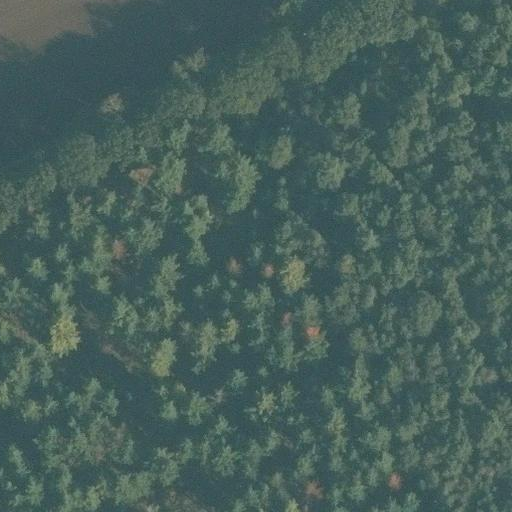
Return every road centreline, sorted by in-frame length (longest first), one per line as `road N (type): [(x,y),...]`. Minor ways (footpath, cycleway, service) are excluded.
road 1 (track): [(190,96),(421,511)]
road 2 (track): [(0,192),(370,0)]
